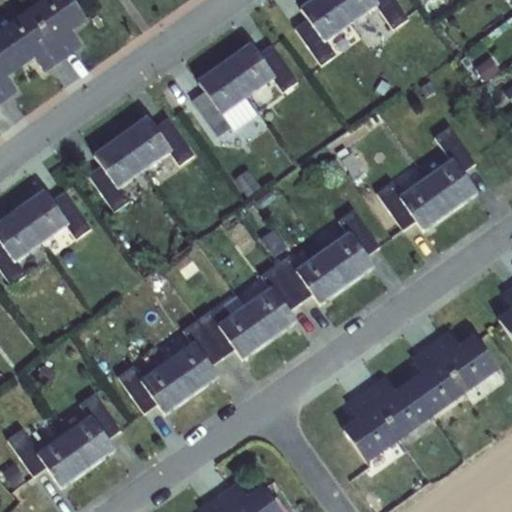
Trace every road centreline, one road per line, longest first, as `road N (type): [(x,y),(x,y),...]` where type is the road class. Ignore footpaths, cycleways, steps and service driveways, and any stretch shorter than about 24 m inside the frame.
road 1 (residential): [(264,402),(511,228)]
road 2 (residential): [(230,0),(0,169)]
road 3 (residential): [(112,511),(264,402)]
road 4 (residential): [(264,402),(340,511)]
